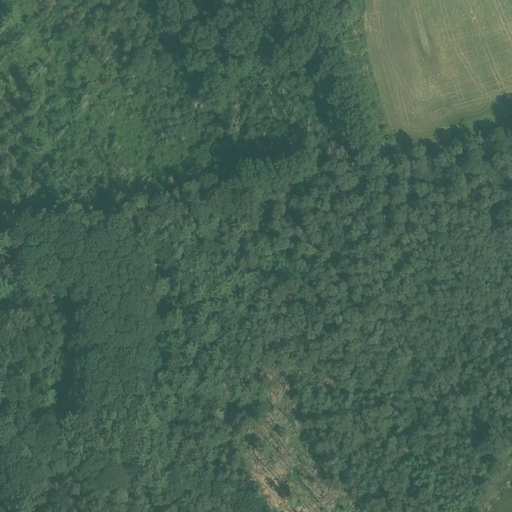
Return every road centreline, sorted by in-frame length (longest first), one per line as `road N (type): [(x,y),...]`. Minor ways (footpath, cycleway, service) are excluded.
road 1 (track): [(0,254),(330,188),(450,233),(502,213),(511,219)]
road 2 (track): [(41,511),(54,482),(91,440),(166,424),(152,224)]
